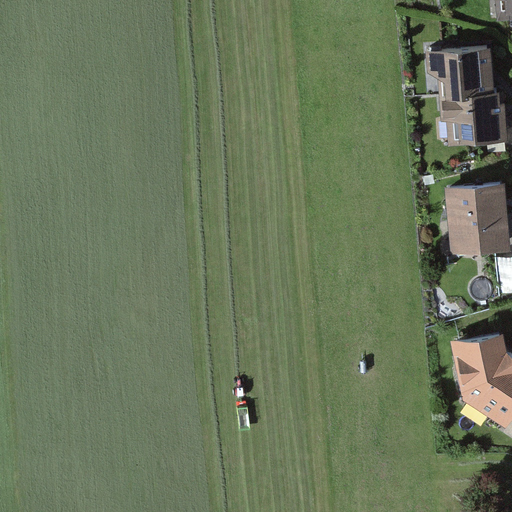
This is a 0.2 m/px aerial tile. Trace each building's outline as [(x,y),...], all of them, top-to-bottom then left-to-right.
[(511,0),(495,0),(497,18),(511,16),(511,0)] [(495,91),(492,45),(427,50),(429,70),(440,77),(442,98),(495,94),(495,91)] [(448,118),(450,143),(508,140),(506,101),(501,101),(501,91),(495,91),(495,94),(442,98),(443,119),(448,118)] [(501,183),(450,188),(456,246),(507,240),(501,183)] [(511,253),(499,254),(501,291),(511,290),(511,253)] [(500,331),(454,342),(464,401),(511,434),(511,362),(507,358),(500,331)]
